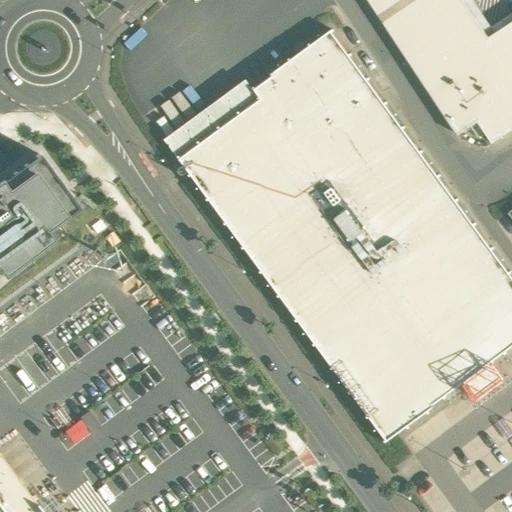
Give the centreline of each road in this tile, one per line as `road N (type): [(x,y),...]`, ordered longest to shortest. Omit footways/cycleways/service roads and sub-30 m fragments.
road 1 (unclassified): [(385,511),(74,87)]
road 2 (residential): [(344,0),(467,188),(479,194),(511,184)]
